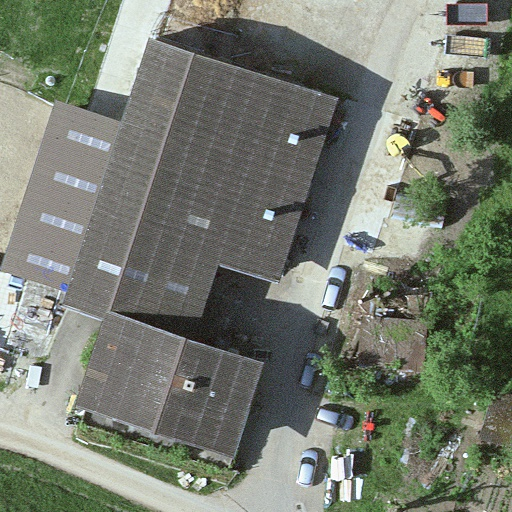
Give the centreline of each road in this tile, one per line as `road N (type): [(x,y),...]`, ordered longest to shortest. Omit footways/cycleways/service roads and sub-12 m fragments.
road 1 (track): [(277,511),(308,309),(388,72),(424,0)]
road 2 (track): [(47,448),(209,511)]
